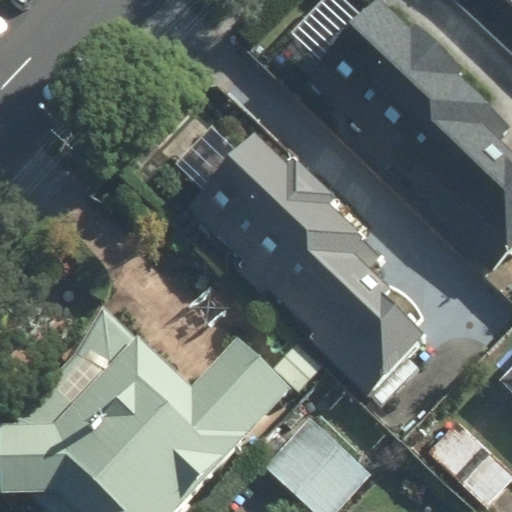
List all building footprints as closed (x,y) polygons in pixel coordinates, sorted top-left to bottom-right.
[(511,130),(511,99),(411,0),(398,0),(309,90),(511,290),(511,136),(509,133),(511,130)] [(396,249),(285,130),(199,209),(383,409),(457,340),(383,261),(396,249)] [(37,423),(12,423),(11,500),(60,501),(71,511),(195,511),(330,368),(308,347),(288,369),(257,340),(210,391),(118,305),(37,391),(54,406),(37,423)] [(322,416),(274,466),(321,511),(356,511),(388,481),(322,416)] [(511,489),(511,473),(462,422),(435,449),(492,509),(511,489)]
